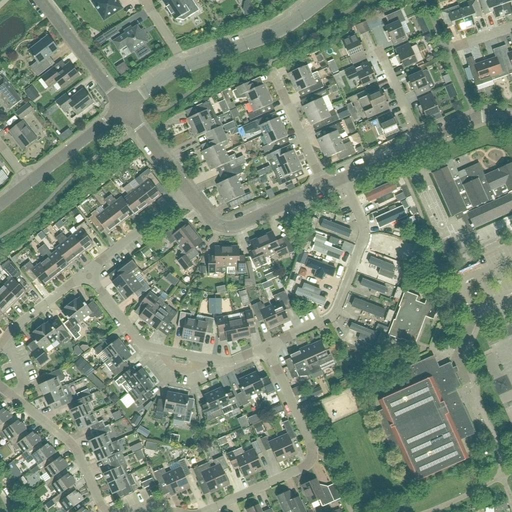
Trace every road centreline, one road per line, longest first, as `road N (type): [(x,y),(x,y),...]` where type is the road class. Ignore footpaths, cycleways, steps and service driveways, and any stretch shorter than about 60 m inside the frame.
road 1 (residential): [(266,345),(311,460),(204,511)]
road 2 (residential): [(86,273),(142,345),(228,362),(266,345)]
road 3 (residential): [(266,345),(333,316),(363,236),(342,178)]
road 4 (residential): [(105,511),(75,450),(0,383)]
road 5 (unclassified): [(321,187),(228,227),(209,219),(188,192)]
road 6 (tertiary): [(184,65),(280,31),(321,0)]
road 7 (residential): [(123,107),(38,0)]
road 8 (residential): [(86,273),(188,192)]
